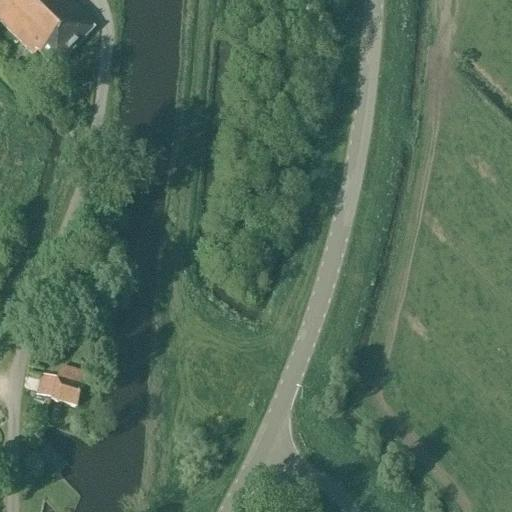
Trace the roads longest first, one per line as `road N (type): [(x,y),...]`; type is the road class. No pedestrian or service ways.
road 1 (tertiary): [(265,443),(343,215),(373,0)]
road 2 (unclassified): [(12,511),(19,363),(92,146)]
